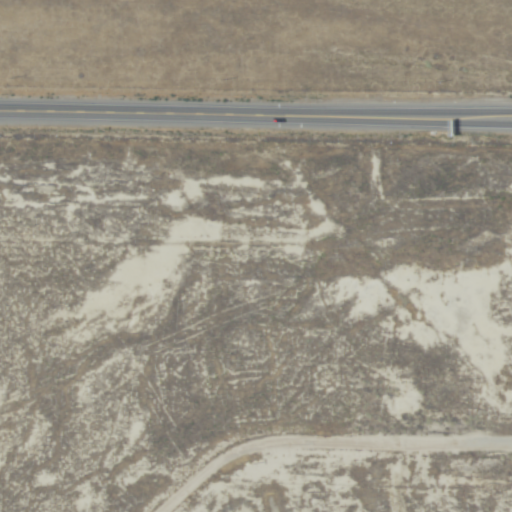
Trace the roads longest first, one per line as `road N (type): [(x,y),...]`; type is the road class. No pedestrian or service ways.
road 1 (primary): [(0,108),(511,115)]
road 2 (track): [(271,511),(329,460),(392,434),(511,439)]
